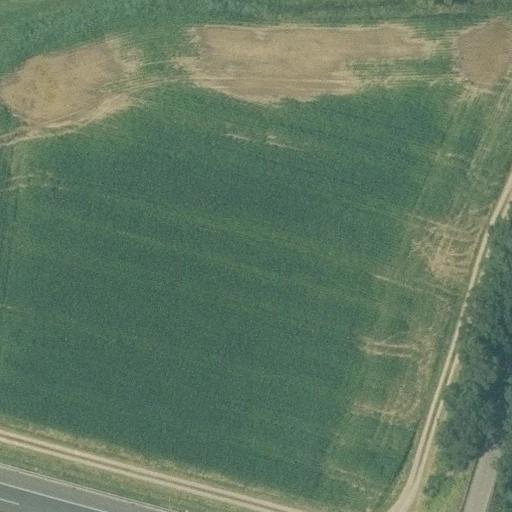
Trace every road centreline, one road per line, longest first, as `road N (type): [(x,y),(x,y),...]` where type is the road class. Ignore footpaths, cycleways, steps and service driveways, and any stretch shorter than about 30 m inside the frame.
road 1 (track): [(405,511),(511,193)]
road 2 (track): [(0,434),(296,511)]
